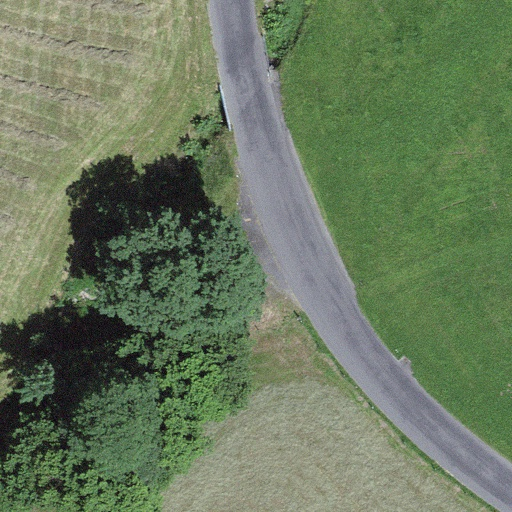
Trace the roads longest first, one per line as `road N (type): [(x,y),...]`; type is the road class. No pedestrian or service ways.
road 1 (unclassified): [(232,0),(260,155),(325,309),(370,372),(511,492)]
road 2 (track): [(290,240),(485,50),(511,4)]
